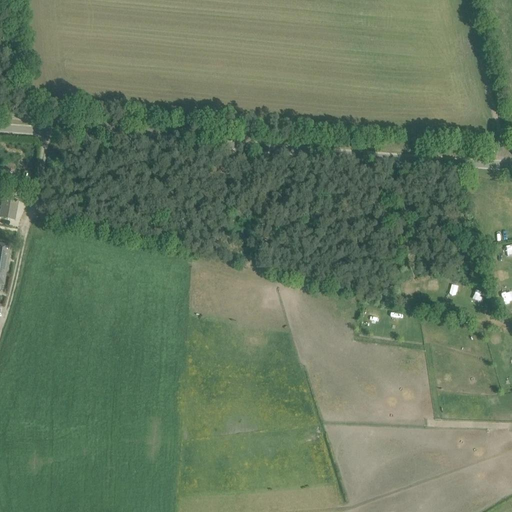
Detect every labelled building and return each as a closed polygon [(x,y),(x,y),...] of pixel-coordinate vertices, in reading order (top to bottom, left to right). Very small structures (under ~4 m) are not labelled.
[(2,204),(0,216),(0,218),(14,221),(16,206),(17,201),(3,198),(2,204)] [(0,284),(1,284),(3,275),(4,275),(9,246),(0,244),(0,284)] [(491,273),(493,283),(508,279),(506,270),(491,273)] [(440,290),(440,281),(430,280),(430,289),(440,290)] [(502,303),(511,301),(509,293),(500,295),(502,303)] [(367,314),(364,323),(373,326),(376,316),(367,314)] [(502,344),(501,334),(493,334),(493,344),(502,344)]
